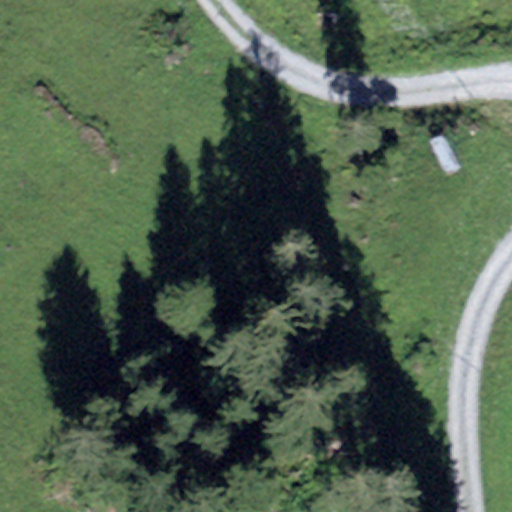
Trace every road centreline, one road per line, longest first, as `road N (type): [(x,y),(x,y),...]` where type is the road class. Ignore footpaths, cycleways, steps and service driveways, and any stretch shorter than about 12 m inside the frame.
road 1 (track): [(213,0),(281,64),(360,90),(511,81)]
road 2 (track): [(511,254),(468,356),(463,418),(472,511)]
